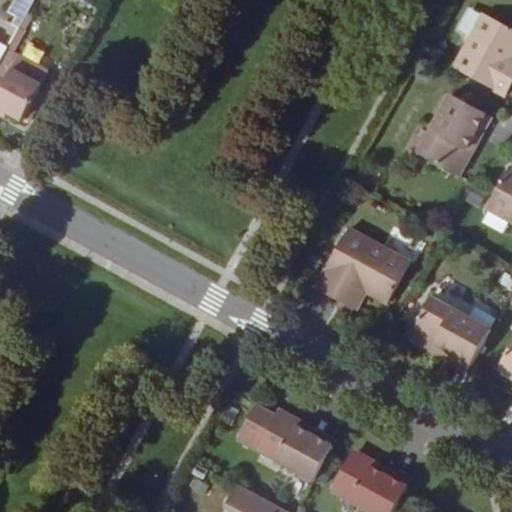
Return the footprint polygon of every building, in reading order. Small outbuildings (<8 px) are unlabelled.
[(511,28),(485,13),(455,68),(492,89),(505,95),(511,82),(511,67),(509,66),(511,60),(511,28)] [(6,48),(0,59),(0,74),(6,78),(19,54),(6,48)] [(0,74),(0,108),(7,112),(21,120),(48,71),(19,54),(6,78),(0,74)] [(420,153),(459,176),(472,153),(466,150),(486,114),(480,110),(452,95),(420,153)] [(492,117),(486,114),(466,150),(472,153),(492,117)] [(488,208),(511,220),(511,167),(510,166),(495,195),(488,208)] [(361,286),(371,292),(390,303),(413,262),(351,228),(319,287),(352,304),(361,286)] [(361,309),(371,292),(361,286),(352,304),(361,309)] [(439,345),(473,364),(493,329),(490,328),(473,318),(434,297),(411,338),(435,351),(439,345)] [(479,306),(473,318),(490,328),(496,316),(479,306)] [(435,351),(470,370),(473,364),(439,345),(435,351)] [(511,349),(501,369),(511,375),(511,349)] [(280,407),(277,412),(257,447),(314,479),(328,453),(336,438),(280,407)] [(374,511),(393,511),(403,494),(411,479),(355,448),(346,463),(332,488),(374,511)] [(290,511),(238,483),(225,506),(237,511),(290,511)]
